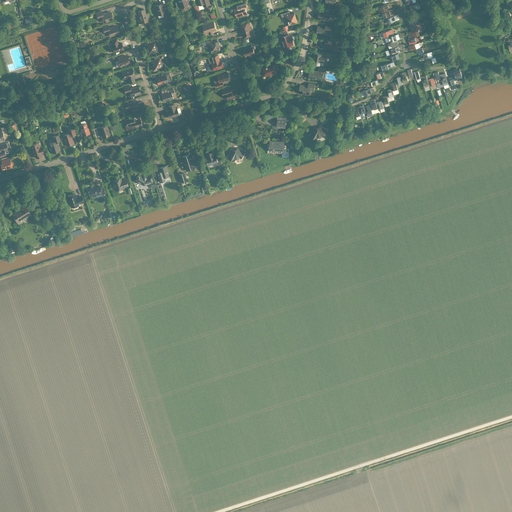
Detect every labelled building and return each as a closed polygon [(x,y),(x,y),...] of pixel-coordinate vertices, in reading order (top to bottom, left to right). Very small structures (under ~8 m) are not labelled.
[(181,0),(178,1),(179,3),(180,8),(185,6),(185,8),(188,9),(190,6),(191,6),(190,5),(192,5),(190,0),(181,0)] [(237,8),(234,8),(237,16),(246,13),(245,8),(247,8),(245,1),(236,4),(237,8)] [(163,16),(168,15),(167,9),(164,10),(162,3),(154,5),(157,15),(163,13),(163,16)] [(332,16),(334,10),(323,8),(322,11),(319,11),(317,21),(318,19),(328,20),(329,16),(332,16)] [(136,17),(138,23),(151,20),(149,14),(146,15),(144,9),(138,11),(139,16),(136,17)] [(383,12),(384,17),(395,14),(393,9),(383,12)] [(101,10),(95,12),(97,18),(100,17),(102,18),(103,22),(113,19),(110,11),(103,14),(101,10)] [(288,25),(297,22),(294,13),(290,14),(289,11),(282,13),(283,16),(285,16),(288,25)] [(399,20),(397,14),(388,17),(390,23),(399,20)] [(406,20),(408,25),(418,22),(416,17),(406,20)] [(213,21),(202,25),(205,33),(209,32),(210,34),(213,33),(212,31),(216,30),(213,21)] [(253,34),(249,21),(239,25),(243,37),(253,34)] [(420,22),(416,23),(410,25),(412,30),(422,27),(420,22)] [(330,31),(331,25),(325,24),(325,27),(317,26),(316,33),(326,35),(327,30),(330,31)] [(108,25),(102,27),(104,33),(107,32),(108,32),(109,36),(119,33),(117,26),(109,28),(108,25)] [(417,30),(414,31),(412,31),(407,33),(409,38),(419,34),(417,30)] [(293,45),(291,40),(290,40),(288,34),(279,37),(280,41),(281,40),(284,48),(284,47),(285,50),(284,50),(291,48),(290,48),(290,46),(293,45)] [(116,38),(111,40),(113,45),(111,46),(113,52),(123,49),(121,43),(118,44),(116,38)] [(211,53),(221,50),(218,39),(212,41),(211,39),(206,40),(207,44),(208,44),(211,53)] [(334,50),(335,41),(327,39),(326,42),(323,41),(322,44),(324,45),(324,48),(334,50)] [(251,46),(243,49),(245,56),(249,55),(250,56),(251,56),(251,55),(252,54),(254,53),(253,49),(255,48),(254,46),(258,44),(257,41),(251,43),(251,46)] [(148,53),(157,51),(154,42),(145,45),(148,53)] [(322,54),(314,52),(313,57),(314,57),(313,59),(312,63),(315,64),(316,64),(317,65),(318,64),(320,65),(320,61),(324,62),(325,55),(322,54)] [(214,70),(223,67),(221,59),(220,60),(218,54),(212,56),(213,62),(211,62),(214,70)] [(119,66),(129,63),(127,57),(125,58),(124,55),(117,57),(117,60),(114,61),(116,66),(119,65),(119,66)] [(162,67),(159,58),(150,61),(153,70),(162,67)] [(272,73),(279,71),(277,63),(266,67),(266,66),(263,67),(266,78),(273,76),(272,73)] [(456,67),(453,68),(456,77),(462,75),(459,68),(457,69),(456,67)] [(129,82),(134,81),(133,75),(134,75),(132,68),(121,71),(123,78),(128,77),(129,82)] [(324,72),(324,69),(318,68),(317,71),(310,70),(308,78),(320,80),(321,72),(324,72)] [(411,69),(406,71),(409,81),(414,79),(411,69)] [(162,75),(155,77),(158,84),(167,81),(165,74),(169,73),(168,70),(161,72),(162,75)] [(437,87),(442,85),(438,71),(433,73),(437,87)] [(228,72),(218,75),(219,78),(214,80),(216,87),(223,85),(222,81),(230,79),(228,72)] [(445,73),(440,74),(443,85),(448,83),(445,73)] [(426,75),(421,77),(424,87),(430,85),(426,75)] [(22,77),(16,79),(19,86),(24,85),(22,77)] [(313,90),(314,84),(308,82),(308,86),(300,84),(298,92),(308,94),(309,89),(313,90)] [(140,93),(138,86),(130,88),(129,85),(123,87),(125,93),(128,92),(129,93),(131,96),(140,93)] [(167,91),(161,93),(163,101),(173,98),(171,92),(174,91),(172,86),(166,88),(167,91)] [(374,90),(373,87),(363,90),(364,95),(369,94),(368,92),(374,90)] [(228,88),(221,90),(223,96),(226,95),(228,100),(237,96),(235,89),(230,91),(230,90),(229,90),(228,88)] [(132,112),(135,111),(145,108),(143,101),(137,103),(136,99),(124,103),(126,109),(131,107),(132,112)] [(372,113),(378,111),(375,101),(370,103),(372,109),(371,109),(372,113)] [(170,110),(166,111),(168,118),(178,114),(176,108),(175,108),(174,104),(168,106),(169,109),(170,110)] [(326,109),(322,113),(324,115),(319,119),(322,122),(326,119),(325,117),(330,114),(326,109)] [(277,126),(285,127),(285,120),(290,120),(290,116),(284,115),(284,120),(277,119),(277,126)] [(132,127),(142,124),(140,118),(134,120),(133,117),(125,119),(127,125),(131,124),(132,127)] [(87,126),(91,125),(89,119),(85,120),(86,123),(79,125),(81,131),(79,132),(80,136),(82,135),(89,133),(87,126)] [(102,137),(110,134),(107,125),(100,127),(100,126),(93,128),(95,135),(101,134),(102,137)] [(327,130),(320,126),(319,127),(318,127),(316,128),(315,129),(314,128),(310,136),(317,140),(318,138),(321,138),(321,136),(323,137),(327,130)] [(71,135),(75,134),(73,128),(67,130),(68,133),(62,135),(65,145),(73,143),(71,135)] [(57,141),(60,140),(58,134),(52,136),(53,141),(53,142),(49,143),(50,147),(49,148),(49,149),(49,150),(50,150),(51,150),(52,152),(59,150),(57,141)] [(283,152),(284,142),(270,141),(269,151),(283,152)] [(4,150),(7,149),(10,148),(8,142),(0,144),(0,156),(5,155),(4,150)] [(41,153),(43,152),(42,148),(39,149),(37,142),(30,145),(34,155),(35,155),(36,158),(42,156),(41,153)] [(231,148),(227,157),(234,161),(236,158),(238,157),(241,159),(245,151),(237,147),(236,149),(235,148),(233,149),(231,148)] [(213,164),(214,165),(218,164),(222,163),(220,157),(217,158),(215,155),(214,155),(213,151),(204,154),(208,165),(213,163),(213,164)] [(191,160),(191,157),(190,154),(182,157),(184,164),(183,165),(184,169),(186,169),(189,168),(190,169),(192,168),(193,167),(194,167),(193,166),(197,164),(195,159),(191,160)] [(2,170),(12,167),(9,158),(1,160),(2,163),(0,163),(0,167),(1,167),(2,170)] [(159,171),(156,173),(159,182),(165,180),(165,179),(170,178),(166,165),(158,167),(159,171)] [(186,180),(184,172),(178,174),(181,182),(186,180)] [(145,176),(145,175),(143,175),(139,173),(137,176),(136,177),(136,178),(135,180),(143,185),(152,182),(151,179),(152,179),(151,177),(150,174),(145,176)] [(120,178),(112,180),(113,183),(112,184),(113,186),(114,187),(115,190),(123,188),(123,187),(128,185),(126,179),(121,181),(120,178)] [(31,194),(40,191),(37,181),(27,184),(31,194)] [(106,193),(104,187),(101,188),(100,185),(95,186),(95,185),(88,187),(89,191),(88,191),(88,192),(89,194),(90,195),(90,194),(91,197),(101,194),(101,195),(106,193)] [(84,202),(82,195),(76,197),(75,193),(67,195),(70,207),(79,204),(84,202)] [(27,217),(31,214),(24,202),(13,209),(14,211),(11,213),(18,224),(27,218),(27,217)]
